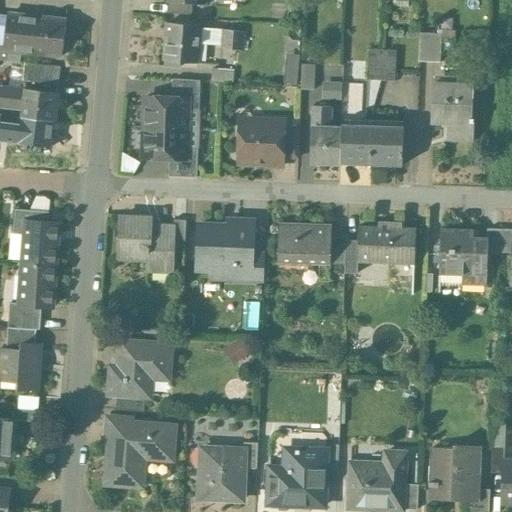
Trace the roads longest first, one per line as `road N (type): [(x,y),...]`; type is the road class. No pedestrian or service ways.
road 1 (residential): [(511,200),(93,185)]
road 2 (residential): [(93,185),(72,511)]
road 3 (residential): [(111,0),(93,185)]
